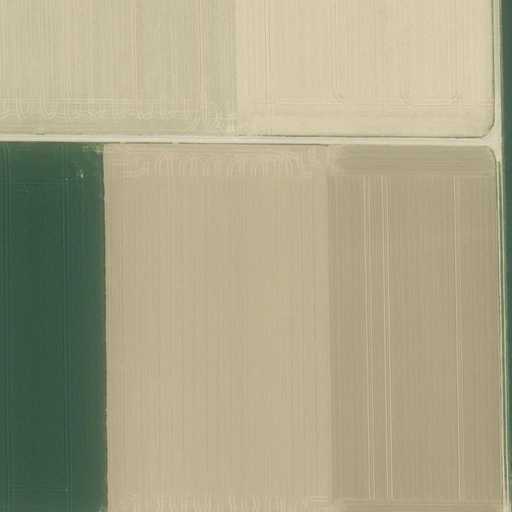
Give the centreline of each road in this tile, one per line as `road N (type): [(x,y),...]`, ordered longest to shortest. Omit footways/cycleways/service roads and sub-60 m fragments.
road 1 (track): [(497,142),(0,139)]
road 2 (track): [(503,511),(497,142)]
road 3 (track): [(497,142),(495,0)]
